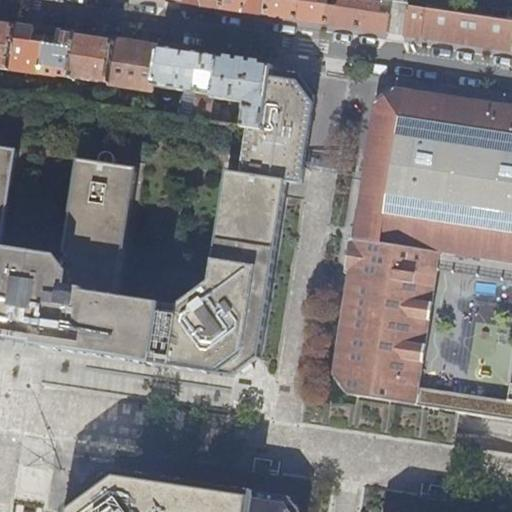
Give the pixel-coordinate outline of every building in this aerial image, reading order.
[(180,0),(181,2),(208,6),(222,8),(223,0),(180,0)] [(223,0),(222,8),(235,10),(247,12),(266,15),(267,0),(223,0)] [(267,0),(266,15),(286,18),(296,19),(299,0),(267,0)] [(299,0),(296,19),(318,22),(326,24),(329,6),(320,4),(321,0),(299,0)] [(329,6),(326,24),(348,27),(358,28),(362,0),(340,0),(339,7),(329,6)] [(367,0),(362,0),(358,28),(375,31),(388,33),(391,15),(383,14),(385,2),(367,0)] [(393,4),(385,2),(383,14),(391,15),(393,4)] [(391,15),(388,33),(400,34),(405,35),(410,6),(393,4),(391,15)] [(410,6),(405,35),(417,37),(424,38),(429,9),(410,6)] [(511,12),(471,7),(470,15),(511,21),(511,12)] [(424,38),(511,50),(511,21),(470,15),(429,9),(424,38)] [(0,26),(0,70),(10,72),(16,29),(0,26)] [(32,32),(16,29),(10,72),(23,74),(41,77),(43,66),(47,40),(35,38),(35,32),(32,32)] [(43,66),(41,77),(55,79),(55,77),(72,80),(73,69),(78,38),(67,37),(60,36),(58,42),(47,40),(43,66)] [(73,69),(72,80),(90,83),(110,86),(112,74),(117,44),(101,42),(78,38),(73,69)] [(157,80),(162,51),(143,48),(129,46),(117,44),(112,74),(110,86),(135,89),(155,92),(156,91),(156,88),(157,80)] [(215,101),(221,59),(211,58),(193,55),(162,51),(157,80),(156,88),(198,94),(194,121),(211,124),(215,101)] [(272,71),(272,67),(252,64),(221,59),(215,101),(211,124),(220,125),(223,105),(221,104),(221,100),(247,104),(244,129),(252,130),(263,132),(272,71)] [(0,339),(1,340),(14,342),(28,344),(41,346),(48,347),(48,349),(89,356),(237,378),(239,373),(244,370),(248,374),(257,367),(254,362),(258,359),(264,359),(278,256),(288,197),(282,189),(283,183),(290,184),(293,165),(307,167),(308,162),(318,98),(302,76),(272,71),(263,132),(252,130),(244,175),(230,173),(222,221),(213,284),(180,308),(121,299),(129,245),(141,170),(118,166),(119,162),(116,156),(113,154),(111,154),(108,154),(107,154),(104,156),(103,158),(102,160),(101,164),(79,161),(66,254),(69,259),(64,262),(59,257),(9,250),(5,253),(1,248),(6,244),(21,152),(0,148),(0,339)] [(348,291),(335,376),(350,396),(459,412),(511,420),(511,105),(397,89),(377,104),(366,172),(357,230),(365,232),(364,239),(356,238),(356,241),(363,242),(358,274),(351,273),(348,291)] [(92,96),(90,106),(97,107),(107,109),(108,99),(92,96)] [(39,352),(41,346),(28,344),(28,349),(39,352)] [(304,511),(293,497),(141,474),(116,471),(67,508),(65,511),(304,511)]
